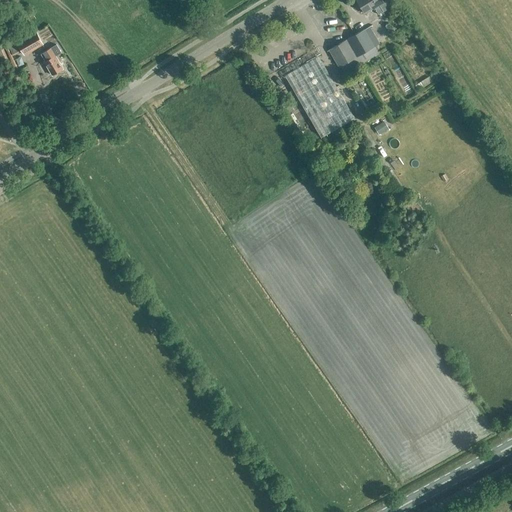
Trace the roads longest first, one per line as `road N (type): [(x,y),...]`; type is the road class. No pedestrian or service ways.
road 1 (tertiary): [(0,179),(289,0)]
road 2 (primary): [(511,445),(391,511)]
